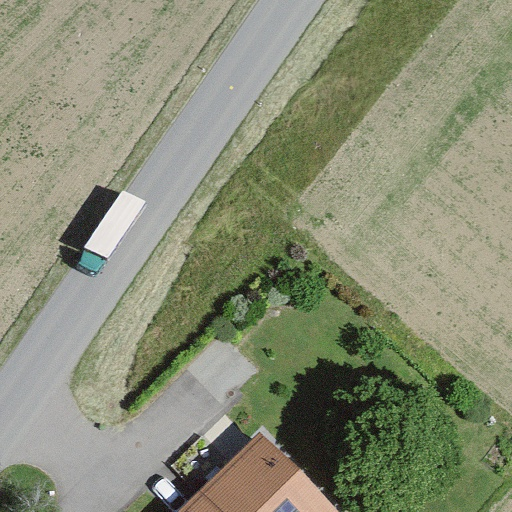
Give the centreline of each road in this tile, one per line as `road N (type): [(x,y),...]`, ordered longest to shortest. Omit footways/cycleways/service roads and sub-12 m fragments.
road 1 (tertiary): [(292,0),(0,421)]
road 2 (unknown): [(6,412),(109,511)]
